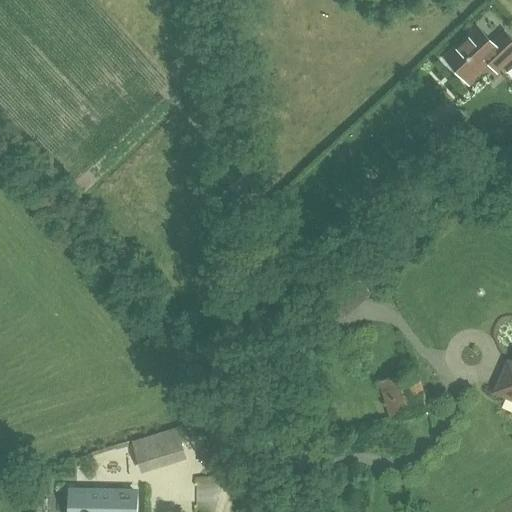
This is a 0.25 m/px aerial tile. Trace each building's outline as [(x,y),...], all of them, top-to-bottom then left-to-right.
[(477,28),(445,58),(469,83),(482,71),(480,68),(487,61),(497,71),(511,57),(511,39),(505,33),(504,33),(507,36),(496,47),(477,28)] [(446,155),(434,141),(380,192),(392,205),(446,155)] [(326,303),(296,320),(302,331),(332,315),(326,303)] [(511,363),(508,362),(495,392),(511,399),(511,363)] [(391,420),(430,409),(418,370),(380,381),(391,420)] [(140,444),(147,467),(160,462),(153,440),(140,444)] [(88,511),(86,511),(134,511),(135,491),(73,490),(73,491),(89,491),(88,511)]
